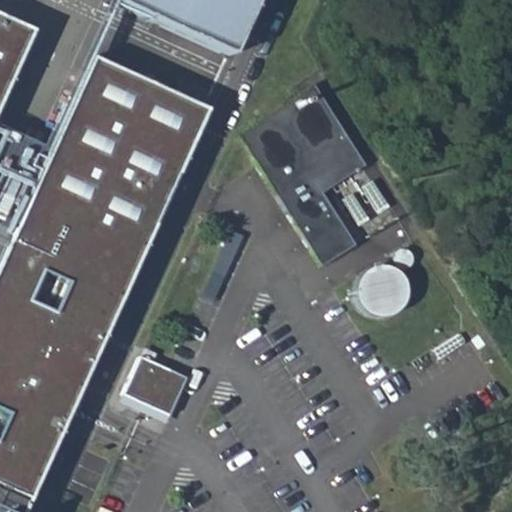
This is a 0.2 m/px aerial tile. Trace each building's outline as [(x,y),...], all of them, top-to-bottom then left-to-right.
[(93,0),(231,62),(258,0),(93,0)] [(0,106),(33,34),(0,19),(0,106)] [(92,61),(0,265),(0,511),(28,511),(207,113),(92,61)] [(370,174),(315,89),(238,140),(325,273),(359,250),(328,202),(370,174)] [(380,322),(410,293),(380,261),(350,290),(380,322)] [(132,364),(116,399),(161,419),(176,384),(132,364)]
